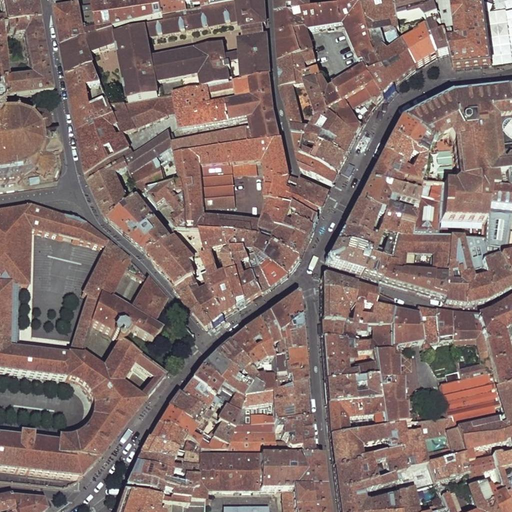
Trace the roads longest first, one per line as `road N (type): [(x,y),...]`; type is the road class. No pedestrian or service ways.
road 1 (residential): [(44,8),(83,206),(208,349)]
road 2 (residential): [(305,278),(333,511)]
road 3 (residential): [(346,199),(292,165),(270,0)]
road 4 (residential): [(511,72),(438,85),(404,103),(374,138),(346,199)]
road 5 (residential): [(208,349),(92,495)]
road 6 (residential): [(305,278),(208,349)]
